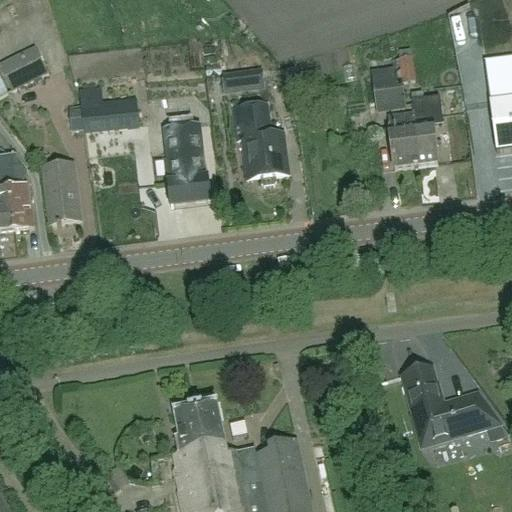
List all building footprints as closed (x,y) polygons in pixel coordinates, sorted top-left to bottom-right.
[(38,57),(2,74),(13,96),(49,77),(39,57),(38,57)] [(417,85),(413,61),(401,63),(404,86),(417,85)] [(224,99),(265,93),(262,76),(222,81),(224,99)] [(511,85),(488,89),(497,154),(511,152),(511,85)] [(387,104),(388,113),(407,111),(405,100),(400,101),(399,90),(375,93),(377,106),(387,104)] [(136,102),(80,108),(84,138),(139,131),(136,102)] [(439,168),(434,129),(444,128),(441,102),(413,105),(415,117),(416,131),(415,131),(420,170),(439,168)] [(245,165),(248,168),(250,184),(259,183),(260,188),(263,191),(273,189),(275,186),(275,181),(288,180),(285,157),(281,157),(279,137),(268,139),(264,109),(233,113),(237,144),(245,143),(246,154),(244,157),(245,165)] [(396,173),(420,170),(415,131),(416,131),(415,117),(390,120),(392,133),(390,133),(396,173)] [(168,183),(172,212),(213,207),(209,183),(207,183),(200,129),(165,134),(171,182),(168,183)] [(17,177),(14,160),(0,161),(0,236),(16,234),(14,216),(11,217),(10,207),(12,207),(11,192),(12,192),(10,183),(11,183),(11,178),(17,177)] [(14,216),(16,234),(31,232),(30,221),(34,221),(29,184),(30,184),(29,179),(16,160),(14,160),(17,177),(11,178),(11,183),(10,183),(12,192),(11,192),(12,207),(10,207),(11,217),(14,216)] [(47,202),(49,201),(53,230),(59,229),(59,232),(63,231),(63,229),(82,226),(75,169),(43,172),(47,202)] [(443,410),(442,406),(432,372),(403,380),(422,445),(466,433),(468,438),(488,433),(491,445),(509,439),(483,402),(451,412),(443,410)] [(204,470),(222,466),(231,511),(311,511),(297,443),(270,448),(271,455),(256,458),(255,451),(238,455),(237,454),(227,456),(217,407),(192,412),(196,432),(194,432),(195,437),(192,438),(194,451),(200,450),(201,454),(202,453),(205,464),(203,465),(204,470)] [(196,432),(192,412),(174,416),(180,440),(176,441),(179,457),(174,458),(177,472),(174,472),(182,511),(231,511),(222,466),(204,470),(203,465),(205,464),(202,453),(201,454),(200,450),(194,451),(192,438),(195,437),(194,432),(196,432)] [(0,511),(8,511),(0,500),(0,511)]
